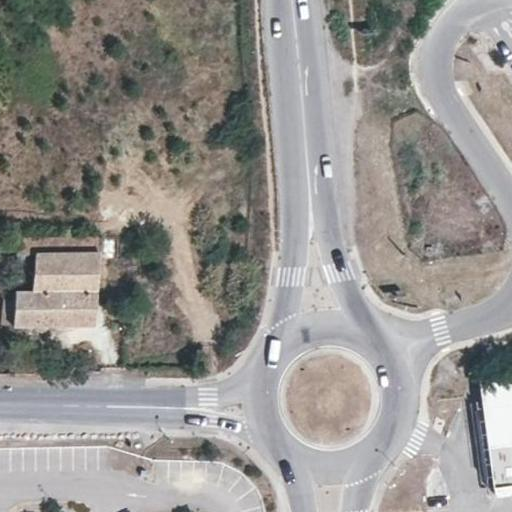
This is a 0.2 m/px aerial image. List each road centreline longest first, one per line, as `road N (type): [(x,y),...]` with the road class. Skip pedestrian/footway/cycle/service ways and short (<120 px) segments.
road 1 (trunk): [(220,0),(287,511)]
road 2 (trunk): [(411,511),(349,0)]
road 3 (unclassified): [(482,0),(448,21),(437,62),(444,100),(511,201)]
road 4 (residential): [(208,410),(0,403)]
road 5 (primary): [(293,0),(308,198)]
road 6 (primary): [(308,198),(296,218),(276,348)]
road 7 (primary): [(361,330),(329,219),(308,198)]
